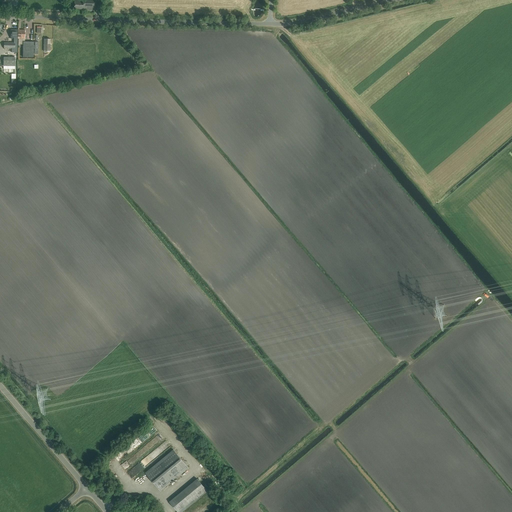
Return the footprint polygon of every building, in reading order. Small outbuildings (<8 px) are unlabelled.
[(82,0),(82,1),(74,0),(74,8),(82,9),(95,10),(94,0),(82,0)] [(17,38),(18,38),(18,44),(23,44),(23,56),(33,56),(34,41),(25,41),(25,30),(17,29),(17,38)] [(3,66),(4,66),(4,69),(15,69),(15,66),(15,58),(4,58),(3,66)] [(141,436),(145,441),(158,430),(154,425),(141,436)] [(154,437),(146,445),(148,447),(144,451),(146,453),(158,442),(154,437)] [(126,454),(135,449),(133,444),(128,447),(129,448),(124,450),(126,454)] [(188,468),(173,450),(146,472),(161,491),(188,468)] [(133,454),(134,461),(141,460),(140,456),(144,456),(144,452),(133,454)] [(131,478),(137,475),(135,472),(139,470),(137,467),(128,472),(131,478)] [(178,511),(182,511),(186,509),(176,496),(170,501),(178,511)]
